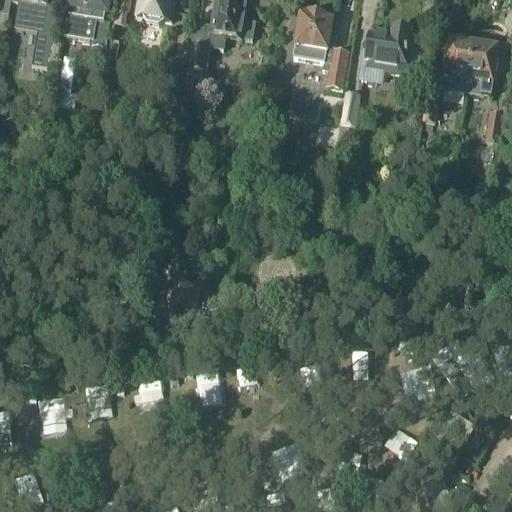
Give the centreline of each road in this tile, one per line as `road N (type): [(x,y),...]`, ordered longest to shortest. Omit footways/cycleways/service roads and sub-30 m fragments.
road 1 (unknown): [(18,511),(271,428),(334,418)]
road 2 (track): [(183,353),(0,387)]
